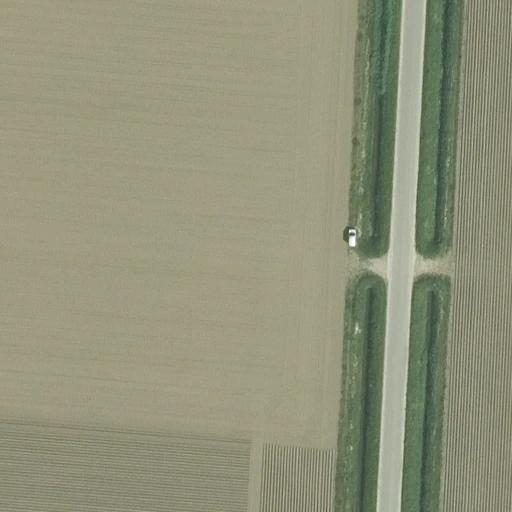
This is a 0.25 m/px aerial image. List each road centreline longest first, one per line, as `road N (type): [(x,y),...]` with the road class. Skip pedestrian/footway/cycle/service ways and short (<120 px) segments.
road 1 (track): [(460,0),(434,511)]
road 2 (track): [(340,511),(366,0)]
road 3 (unclassified): [(388,511),(413,0)]
